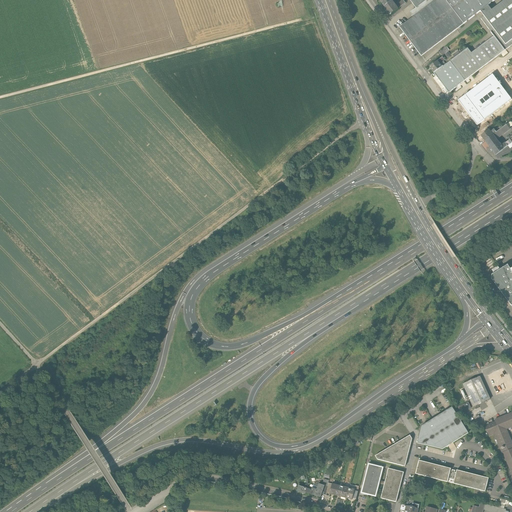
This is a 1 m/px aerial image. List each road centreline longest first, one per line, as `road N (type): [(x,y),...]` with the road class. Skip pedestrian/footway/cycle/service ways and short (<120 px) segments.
road 1 (motorway): [(353,175),(200,273),(177,303),(147,395),(30,497)]
road 2 (motorway): [(57,492),(176,441),(272,454),(307,447),(451,355)]
road 3 (track): [(364,119),(36,365)]
road 4 (motorway): [(460,340),(319,435),(277,445),(251,420),(257,385),(349,306)]
road 5 (motorway): [(319,313),(221,347),(196,331),(191,298),(221,267),(343,189)]
road 6 (motorway): [(57,492),(349,306)]
road 7 (motorway): [(319,313),(30,497)]
road 8 (track): [(0,97),(306,18)]
road 9 (motorway): [(511,191),(319,313)]
road 10 (residential): [(337,511),(212,478),(178,485),(133,511)]
road 11 (motorway): [(349,306),(511,203)]
road 12 (unclassified): [(369,0),(477,145)]
road 13 (track): [(130,511),(36,365)]
